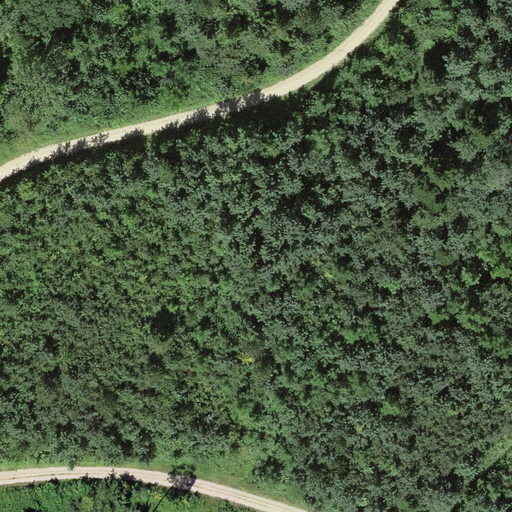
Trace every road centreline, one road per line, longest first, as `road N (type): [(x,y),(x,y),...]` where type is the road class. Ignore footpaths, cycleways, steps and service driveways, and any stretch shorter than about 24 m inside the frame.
road 1 (track): [(391,0),(350,46),(256,99),(66,148),(0,175)]
road 2 (track): [(272,511),(80,474),(0,481)]
